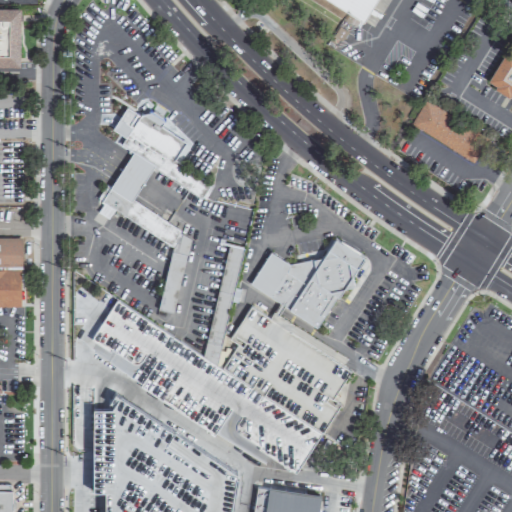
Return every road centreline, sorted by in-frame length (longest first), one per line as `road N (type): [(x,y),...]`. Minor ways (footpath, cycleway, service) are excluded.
road 1 (residential): [(60,0),(50,66),(48,511)]
road 2 (residential): [(370,511),(396,384),(467,260)]
road 3 (primary): [(159,0),(243,90),(332,168)]
road 4 (primary): [(353,150),(193,0)]
road 5 (primary): [(332,168),(467,260)]
road 6 (primary): [(481,238),(353,150)]
